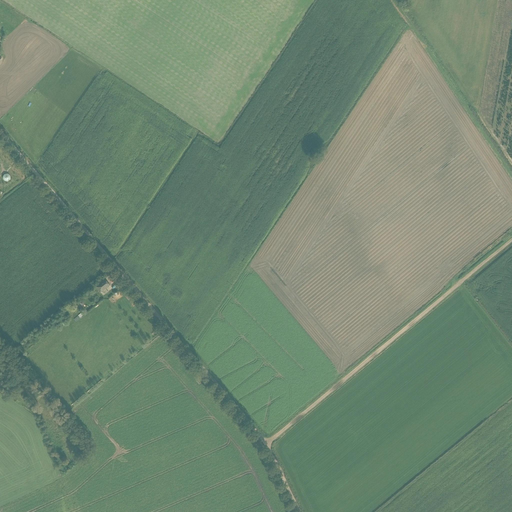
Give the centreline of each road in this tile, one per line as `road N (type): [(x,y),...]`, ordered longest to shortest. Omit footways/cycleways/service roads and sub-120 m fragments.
road 1 (track): [(297,511),(266,445),(3,138)]
road 2 (track): [(266,445),(511,239)]
